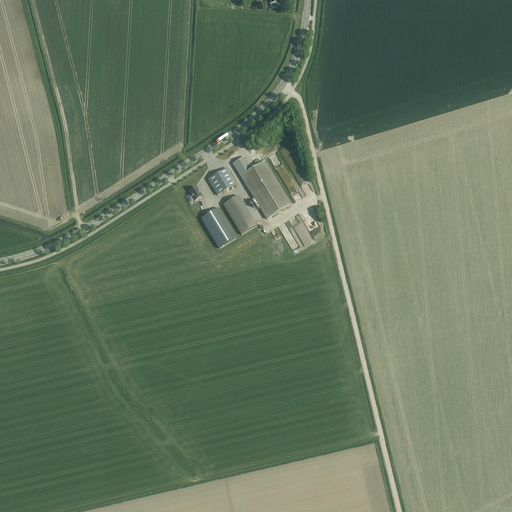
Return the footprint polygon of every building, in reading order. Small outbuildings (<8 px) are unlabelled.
[(280,0),(262,0),(262,3),(266,3),(266,2),(269,3),(270,1),(270,5),(271,5),(271,7),(272,8),(276,8),(277,8),(277,5),(280,6),(280,0)] [(294,148),(286,151),(295,170),(302,167),(294,148)] [(245,158),(234,165),(267,220),(292,205),(265,162),(252,170),(245,158)] [(208,180),(211,185),(217,196),(223,193),(236,185),(229,173),(227,169),(208,180)] [(295,182),(291,171),(286,172),(289,184),(295,182)] [(199,191),(196,187),(189,192),(192,196),(191,196),(194,202),(195,201),(202,197),(200,194),(198,191),(199,191)] [(257,226),(239,196),(223,206),(241,236),(257,226)] [(237,239),(218,209),(201,219),(220,249),(237,239)] [(285,229),(292,225),(289,220),(282,223),(285,229)] [(313,227),(319,237),(328,232),(325,227),(322,229),(319,223),(313,227)]
